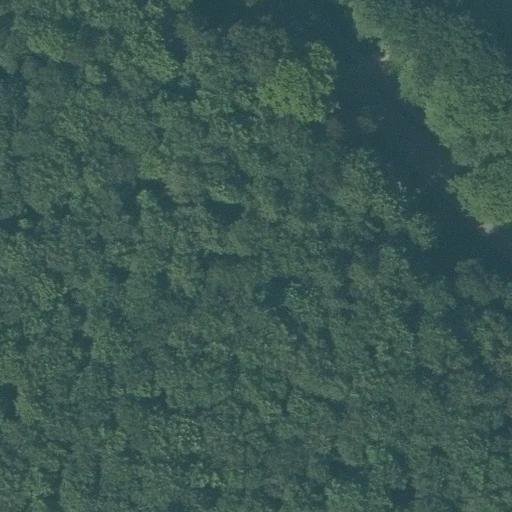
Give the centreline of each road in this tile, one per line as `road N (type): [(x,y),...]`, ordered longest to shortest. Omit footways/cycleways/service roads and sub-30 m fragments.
road 1 (track): [(55,0),(511,407)]
road 2 (unclassified): [(260,0),(511,244)]
